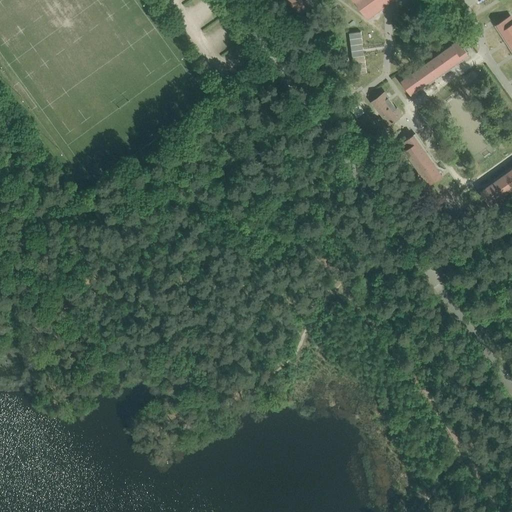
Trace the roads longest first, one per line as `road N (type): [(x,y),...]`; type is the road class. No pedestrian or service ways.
road 1 (unclassified): [(425,268),(232,0)]
road 2 (unclassified): [(511,388),(425,268)]
